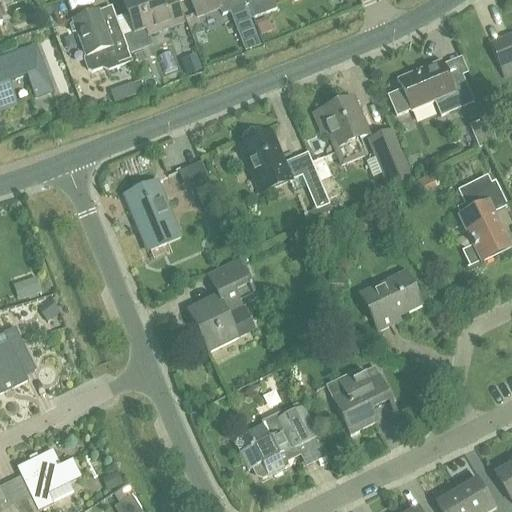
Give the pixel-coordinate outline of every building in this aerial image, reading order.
[(149,35),(182,23),(172,0),(128,0),(123,2),(134,33),(146,29),(149,35)] [(249,6),(246,0),(190,0),(197,18),(221,9),(223,16),(249,6)] [(246,0),(249,6),(253,19),(278,10),(273,0),(246,0)] [(127,48),(119,27),(106,32),(99,11),(72,21),(86,56),(83,61),(87,72),(92,74),(102,70),(108,73),(132,64),(127,51),(127,50),(127,48)] [(511,39),(491,48),(504,79),(511,75),(511,39)] [(35,99),(53,93),(36,47),(0,60),(0,112),(18,106),(9,83),(27,77),(35,99)] [(396,118),(410,112),(434,102),(440,117),(473,103),(459,71),(446,77),(439,62),(396,80),(401,91),(387,97),(396,118)] [(368,136),(353,99),(320,113),(342,166),(362,158),(355,142),(368,136)] [(469,126),(479,150),(499,141),(489,119),(469,126)] [(369,141),(390,189),(411,180),(390,132),(369,141)] [(302,177),(309,195),(316,211),(330,205),(309,154),(283,164),(271,134),(240,147),(259,195),(302,177)] [(220,206),(201,163),(187,169),(206,212),(220,206)] [(417,197),(436,188),(430,175),(411,184),(417,197)] [(493,214),(507,207),(495,182),(489,185),(486,178),(466,189),(459,192),(464,202),(466,206),(458,210),(462,218),(459,219),(473,247),(463,252),(470,268),(510,248),(493,214)] [(150,251),(181,238),(157,181),(124,195),(142,238),(145,237),(150,251)] [(243,306),(241,307),(238,302),(255,294),(239,262),(206,278),(215,296),(186,310),(207,354),(238,339),(254,332),(243,306)] [(38,279),(24,283),(14,286),(18,301),(42,294),(38,279)] [(390,320),(420,305),(407,279),(395,285),(393,281),(361,297),(379,332),(392,325),(390,320)] [(0,395),(27,382),(24,377),(36,371),(15,329),(3,335),(7,344),(0,347),(0,395)] [(361,369),(348,375),(337,381),(343,394),(331,399),(350,437),(374,425),(368,413),(392,401),(380,378),(368,384),(361,369)] [(249,472),(257,468),(263,480),(285,470),(278,457),(317,438),(318,439),(319,439),(298,398),(291,402),(296,412),(291,415),(289,413),(248,434),(252,443),(250,449),(240,453),(249,472)] [(19,504),(23,511),(41,511),(53,507),(48,496),(81,480),(72,462),(59,468),(52,453),(17,470),(31,498),(19,504)] [(511,467),(497,477),(511,501),(511,467)] [(479,480),(458,493),(469,511),(496,511),(498,511),(479,480)] [(0,491),(0,511),(23,511),(19,504),(8,509),(0,491)] [(469,511),(458,493),(439,505),(442,511),(469,511)]
